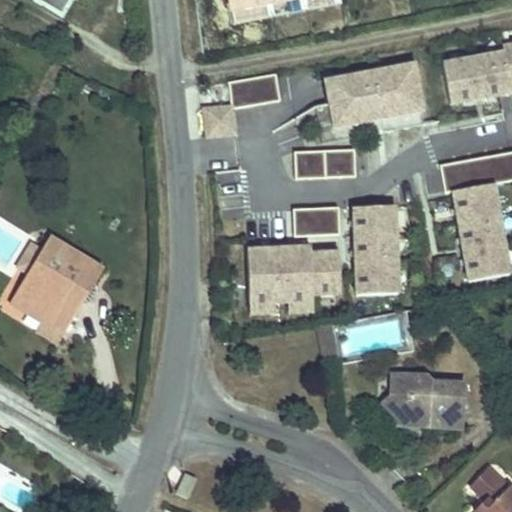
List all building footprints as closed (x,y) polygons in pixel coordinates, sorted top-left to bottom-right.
[(47,0),(64,10),(69,0),(47,0)] [(232,0),(235,9),(283,0),(232,0)] [(511,83),(511,40),(501,43),(503,49),(442,61),(450,101),(511,89),(510,84),(511,83)] [(61,73),(77,82),(84,71),(68,62),(61,73)] [(418,62),(331,79),(340,124),(426,107),(418,62)] [(275,74),(228,84),(231,102),(232,106),(279,97),(275,74)] [(231,102),(208,104),(211,135),(235,132),(232,106),(231,102)] [(511,149),(439,163),(444,191),(452,190),(469,279),(510,272),(494,182),(511,178),(511,149)] [(298,180),(358,177),(357,150),(296,153),(298,180)] [(392,205),(351,207),(355,294),(397,292),(392,205)] [(290,210),(291,237),(337,235),(336,207),(290,210)] [(41,251),(50,237),(42,232),(33,246),(41,251)] [(4,294),(35,314),(40,306),(63,320),(77,297),(68,292),(78,275),(86,279),(95,263),(50,237),(41,251),(33,246),(21,265),(20,266),(4,294)] [(13,262),(20,266),(21,265),(33,246),(25,242),(13,262)] [(311,245),(285,246),(288,300),(290,300),(313,299),(313,293),(341,291),(339,252),(311,253),(311,245)] [(273,247),(276,301),(288,300),(285,246),(273,247)] [(273,247),(247,248),(250,302),(274,301),(276,301),(273,247)] [(77,297),(86,279),(78,275),(68,292),(77,297)] [(314,310),(313,299),(290,300),(290,311),(314,310)] [(274,301),(250,302),(250,313),(274,312),(274,301)] [(63,320),(40,306),(35,314),(58,328),(63,320)] [(50,341),(58,328),(35,314),(27,327),(50,341)] [(329,323),(316,326),(319,344),(332,341),(329,323)] [(336,360),(332,341),(319,344),(323,363),(336,360)] [(419,428),(453,429),(454,381),(418,380),(407,370),(376,376),(380,398),(373,404),(392,427),(403,416),(420,416),(419,428)] [(392,427),(419,428),(420,416),(403,416),(392,427)] [(0,488),(13,467),(1,459),(6,449),(0,445),(0,488)] [(511,511),(511,500),(495,483),(476,463),(459,480),(473,495),(462,507),(466,511),(511,511)] [(182,475),(174,494),(187,500),(195,481),(182,475)]
